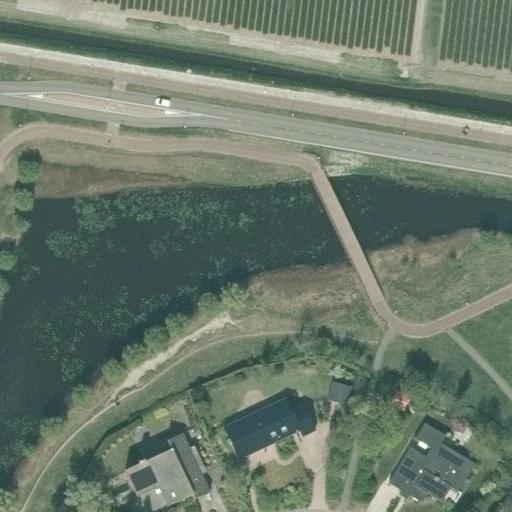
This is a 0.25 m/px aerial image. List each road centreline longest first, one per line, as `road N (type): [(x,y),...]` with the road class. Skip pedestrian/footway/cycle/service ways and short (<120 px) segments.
road 1 (track): [(14,511),(92,409),(153,361),(246,311),(381,348)]
road 2 (tertiary): [(511,168),(203,115)]
road 3 (tertiary): [(203,115),(60,88),(7,95)]
road 4 (tertiary): [(7,95),(113,117),(203,115)]
